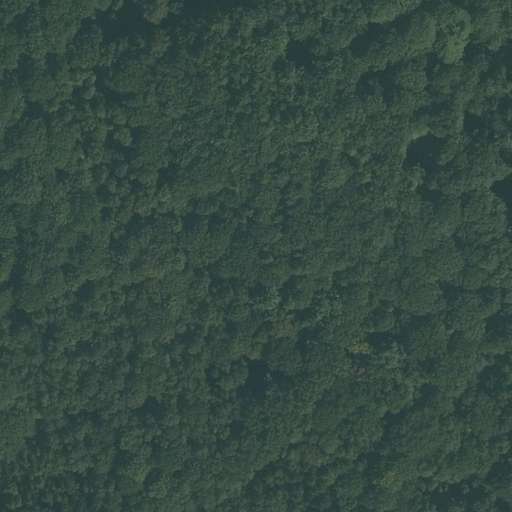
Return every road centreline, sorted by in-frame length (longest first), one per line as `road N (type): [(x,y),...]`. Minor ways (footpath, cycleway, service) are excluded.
road 1 (track): [(0,236),(136,243),(144,219),(235,128),(266,109),(511,26)]
road 2 (track): [(168,497),(199,493),(240,446),(302,410),(344,361),(486,256),(511,247)]
road 3 (track): [(136,243),(144,345),(167,411),(170,511)]
